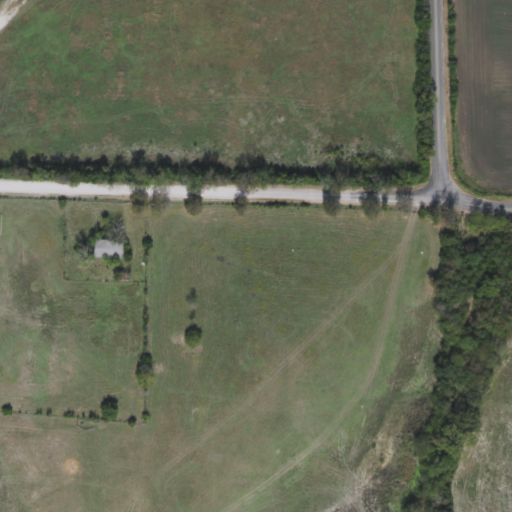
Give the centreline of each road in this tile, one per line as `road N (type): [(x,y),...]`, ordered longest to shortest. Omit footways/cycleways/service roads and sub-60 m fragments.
road 1 (residential): [(0,174),(437,184),(511,198)]
road 2 (residential): [(432,0),(437,184)]
